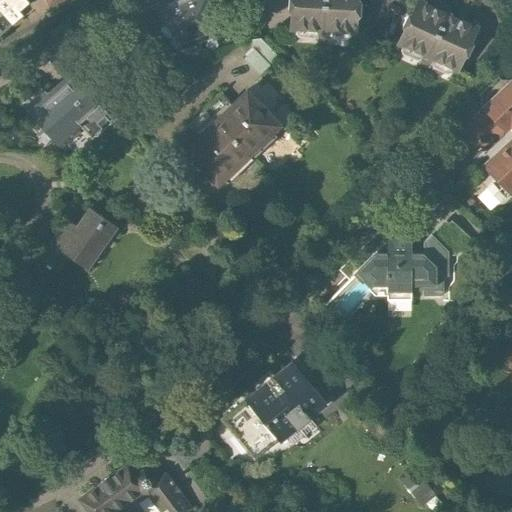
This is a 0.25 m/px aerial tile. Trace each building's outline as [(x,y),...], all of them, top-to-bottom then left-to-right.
[(23,17),(19,13),(29,4),(25,0),(0,0),(0,12),(12,27),(23,17)] [(207,0),(183,0),(158,10),(173,47),(219,29),(207,0)] [(358,0),(292,0),(290,30),(356,34),(358,0)] [(478,29),(418,1),(398,44),(457,72),(478,29)] [(262,41),(249,44),(256,52),(246,61),(260,76),(279,59),(262,41)] [(71,74),(28,113),(59,147),(80,128),(91,140),(113,120),(71,74)] [(511,83),(486,108),(506,129),(510,125),(511,127),(511,141),(487,165),(510,192),(511,190),(511,83)] [(280,128),(246,94),(183,155),(218,190),(280,128)] [(115,230),(88,211),(75,229),(65,222),(29,272),(48,285),(68,256),(87,270),(115,230)] [(451,221),(435,239),(448,252),(448,256),(457,256),(472,241),(451,221)] [(449,277),(448,256),(448,252),(435,239),(431,235),(423,243),(423,254),(411,254),(411,243),(409,243),(409,238),(398,238),(399,243),(387,243),(387,254),(375,254),(374,253),(356,270),(365,279),(363,281),(370,289),(373,286),(387,286),(387,292),(411,292),(411,286),(423,286),(423,296),(443,296),(444,277),(449,277)] [(390,299),(391,316),(413,315),(411,297),(390,299)] [(293,363),(246,401),(279,441),(325,402),(293,363)] [(257,459),(279,441),(246,401),(225,419),(257,459)] [(77,503),(83,511),(117,511),(139,496),(147,497),(158,511),(187,511),(191,509),(165,475),(153,484),(138,482),(127,466),(77,503)]
